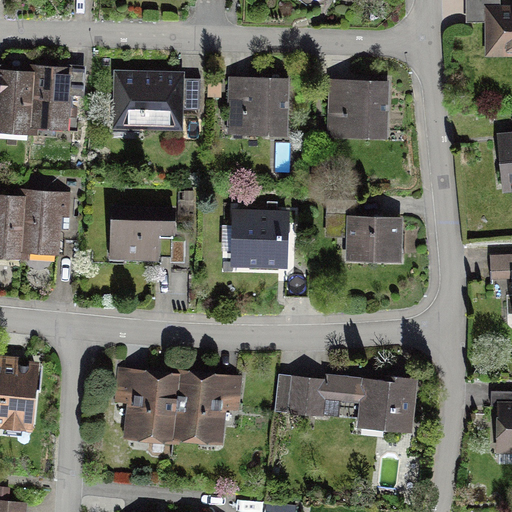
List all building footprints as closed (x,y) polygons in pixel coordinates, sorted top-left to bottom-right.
[(511,50),(511,10),(510,10),(510,11),(500,11),(500,0),(468,0),(469,22),(491,22),(491,50),(511,50)] [(29,77),(0,75),(0,72),(0,71),(0,124),(31,127),(31,120),(34,71),(35,64),(27,64),(27,70),(30,71),(29,77)] [(84,74),(34,71),(31,120),(67,123),(67,113),(76,114),(77,95),(83,95),(84,74)] [(154,78),(121,77),(120,112),(113,112),(112,145),(139,146),(140,122),(176,123),(176,108),(199,109),(200,79),(166,78),(164,75),(160,74),(156,75),(154,78)] [(268,82),(230,81),(229,113),(247,114),(246,127),(285,128),(286,78),(268,78),(268,82)] [(368,84),(330,83),(329,115),(347,116),(346,130),(385,131),(387,85),(387,81),(368,80),(368,84)] [(511,141),(503,142),(507,182),(511,181),(511,141)] [(22,244),(26,195),(26,188),(18,188),(18,195),(21,195),(20,201),(0,199),(0,249),(22,251),(22,244)] [(68,229),(70,198),(26,195),(22,244),(57,247),(59,228),(68,229)] [(356,200),(326,199),(326,214),(356,215),(356,200)] [(173,210),(113,208),(111,256),(172,257),(173,210)] [(285,264),(286,213),(235,212),(234,227),(242,227),(241,263),(285,264)] [(399,260),(400,218),(350,216),(349,259),(399,260)] [(310,264),(293,263),(292,290),(309,290),(310,264)] [(17,368),(3,367),(0,397),(0,422),(29,426),(31,403),(35,403),(36,389),(33,389),(35,366),(18,364),(17,368)] [(174,436),(174,432),(179,380),(147,377),(148,373),(121,370),(118,399),(133,401),(130,431),(174,436)] [(180,376),(179,380),(174,432),(218,436),(221,406),(236,408),(239,378),(212,375),(211,380),(180,376)] [(324,381),(293,378),(290,410),(322,413),(323,397),(364,401),(362,420),(384,422),(383,429),(408,431),(413,383),(398,381),(397,379),(396,378),(394,376),(392,376),(390,376),(388,377),(386,378),(385,380),(366,378),(366,380),(329,376),(327,377),(325,378),(325,380),(324,381)] [(511,390),(491,391),(491,405),(501,406),(500,443),(511,443),(511,390)] [(22,511),(23,504),(0,501),(0,511),(22,511)]
